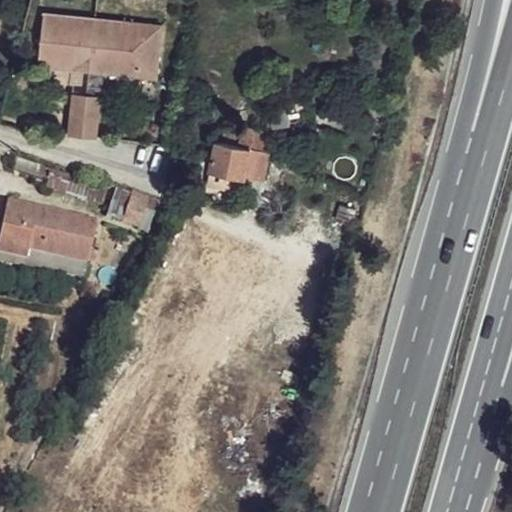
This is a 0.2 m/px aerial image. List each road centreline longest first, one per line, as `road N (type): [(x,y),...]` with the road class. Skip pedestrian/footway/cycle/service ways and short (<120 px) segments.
road 1 (motorway): [(479,126),(366,511)]
road 2 (unknown): [(22,142),(324,255)]
road 3 (motorway): [(451,511),(511,301)]
road 4 (motorway): [(495,0),(479,126)]
